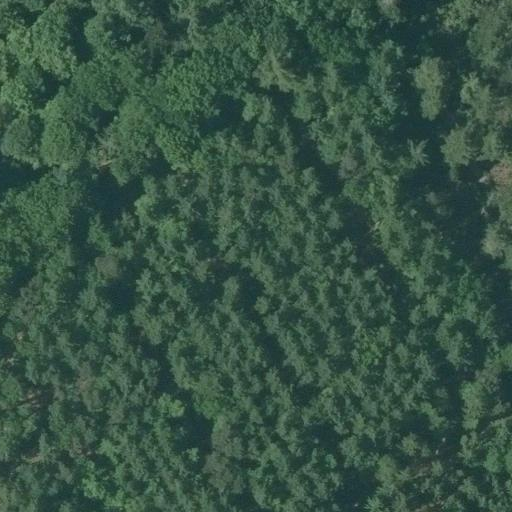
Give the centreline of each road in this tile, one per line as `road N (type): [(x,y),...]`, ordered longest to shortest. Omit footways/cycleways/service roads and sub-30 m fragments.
road 1 (track): [(280,0),(0,227)]
road 2 (track): [(339,0),(439,106),(511,221)]
road 3 (track): [(511,324),(350,511)]
